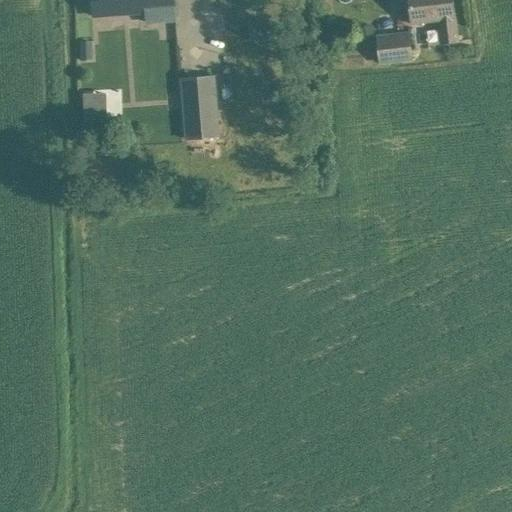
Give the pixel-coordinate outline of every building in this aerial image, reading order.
[(147,21),(174,19),(173,8),(172,0),(92,0),(94,15),(146,10),(147,21)] [(409,0),(410,7),(412,23),(439,19),(443,43),(459,41),(456,17),(454,0),(453,0),(409,0)] [(262,19),(249,21),(251,41),(265,40),(262,19)] [(377,37),(380,54),(381,63),(413,59),(410,32),(377,37)] [(92,38),(80,39),(80,48),(92,48),(92,38)] [(220,136),(214,75),(180,78),(186,140),(220,136)] [(107,108),(84,109),(85,130),(108,129),(107,108)]
